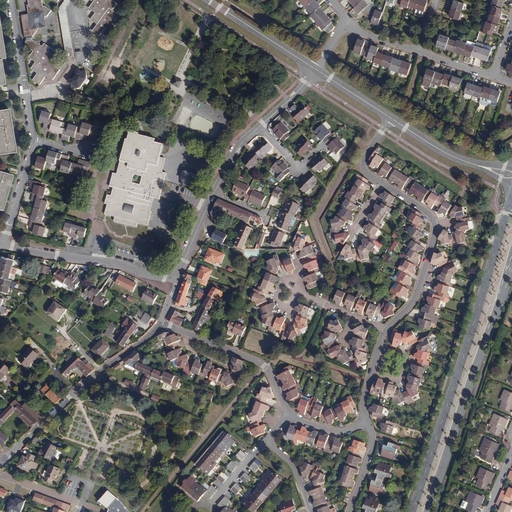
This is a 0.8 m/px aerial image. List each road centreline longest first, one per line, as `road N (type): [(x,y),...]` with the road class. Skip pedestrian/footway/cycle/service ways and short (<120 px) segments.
road 1 (secondary): [(511,196),(411,511)]
road 2 (secondary): [(427,511),(511,268)]
road 3 (residential): [(3,457),(158,324)]
road 4 (residential): [(385,330),(416,293),(433,223),(381,183)]
road 5 (residential): [(4,244),(177,278)]
road 6 (residential): [(177,278),(205,206),(239,142),(258,124)]
road 7 (residential): [(158,324),(257,362),(287,414)]
road 8 (residential): [(10,0),(35,140)]
road 9 (tertiary): [(316,71),(206,0)]
